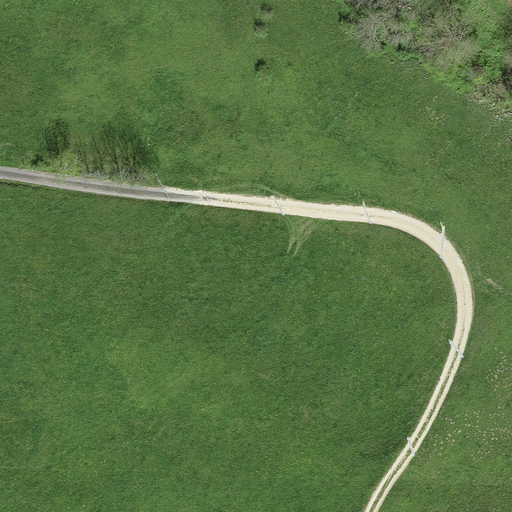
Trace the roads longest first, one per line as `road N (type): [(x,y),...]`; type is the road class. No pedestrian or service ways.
road 1 (track): [(370,511),(452,367),(466,313),(457,262),(435,238),(386,217),(209,198)]
road 2 (track): [(0,173),(209,198)]
